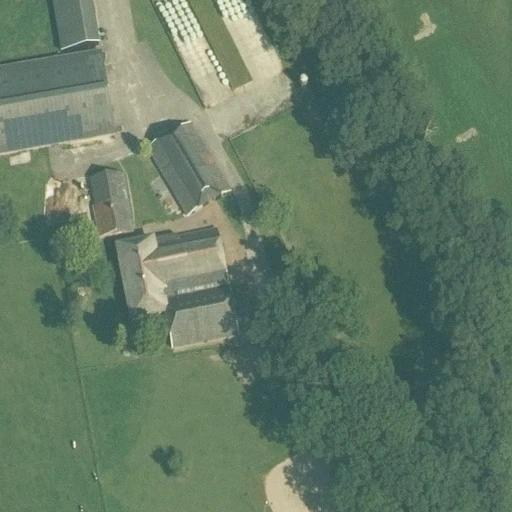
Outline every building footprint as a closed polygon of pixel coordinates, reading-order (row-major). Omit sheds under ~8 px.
[(59,0),(69,53),(108,46),(99,0),(59,0)] [(0,156),(115,137),(102,57),(0,74),(0,156)] [(187,219),(229,194),(189,126),(147,152),(187,219)] [(126,203),(122,175),(88,181),(93,209),(91,209),(97,242),(134,235),(128,203),(126,203)] [(237,338),(216,233),(152,246),(152,243),(117,250),(131,324),(165,317),(172,351),(237,338)]
